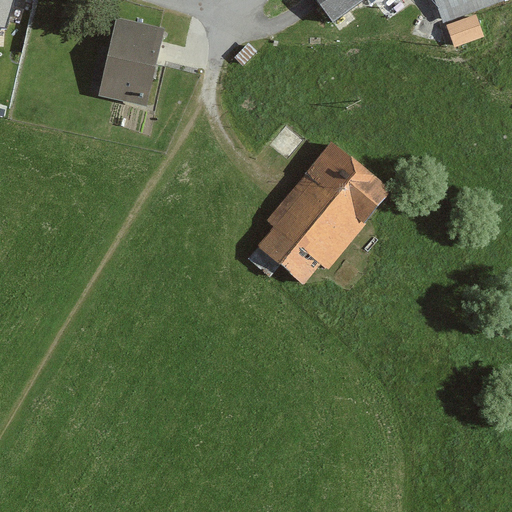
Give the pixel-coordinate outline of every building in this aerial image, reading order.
[(13,0),(0,0),(0,28),(5,29),(13,0)] [(356,0),(306,0),(324,24),(356,0)] [(429,0),(438,23),(502,0),(429,0)] [(455,46),(484,34),(475,13),(446,26),(455,46)] [(157,27),(108,17),(92,97),(140,107),(157,27)] [(385,192),(322,143),(259,224),(267,230),(251,251),(299,288),(314,268),(322,273),(385,192)]
